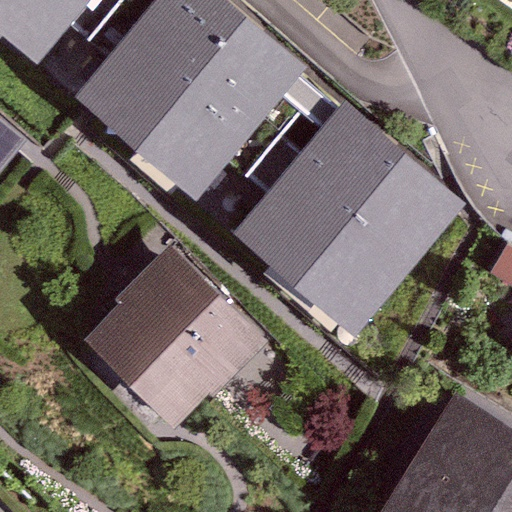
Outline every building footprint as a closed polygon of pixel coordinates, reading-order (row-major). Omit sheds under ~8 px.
[(62,0),(20,0),(45,21),(62,0)] [(288,61),(216,0),(168,0),(105,75),(204,159),(288,61)] [(448,197),(349,114),(266,211),(364,295),(448,197)] [(140,298),(107,332),(185,408),(209,384),(205,380),(247,338),(169,261),(136,294),(140,298)] [(511,511),(511,444),(443,392),(352,511),(511,511)]
